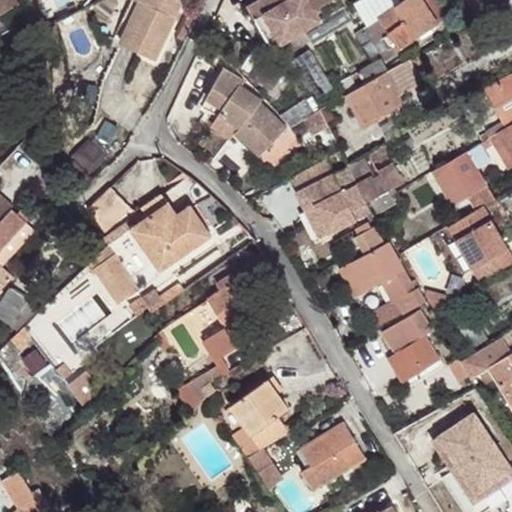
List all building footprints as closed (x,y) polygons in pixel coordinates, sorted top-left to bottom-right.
[(0,8),(13,1),(12,0),(0,0),(0,29),(7,26),(0,11),(0,8)] [(133,0),(114,40),(147,58),(177,1),(176,0),(133,0)] [(255,18),(251,20),(266,46),(281,37),(283,41),(302,31),(296,21),(315,11),(333,1),(332,0),(256,0),(248,5),(255,18)] [(358,23),(400,0),(419,0),(431,20),(441,14),(432,0),(362,0),(350,7),(358,23)] [(431,20),(419,0),(400,0),(358,23),(350,28),(366,54),(375,49),(378,54),(433,24),(431,20)] [(302,31),(283,41),(289,53),(347,19),(341,8),(321,20),(302,31)] [(182,39),(193,13),(186,11),(175,36),(182,39)] [(296,21),(302,31),(321,20),(315,11),(296,21)] [(30,24),(31,21),(17,22),(16,46),(31,45),(30,24)] [(291,57),(310,92),(326,83),(305,48),(291,57)] [(250,81),(261,63),(246,51),(234,69),(250,81)] [(352,69),(360,83),(381,72),(385,69),(375,56),(352,69)] [(381,72),(395,97),(412,87),(398,62),(385,69),(381,72)] [(277,76),(261,63),(250,81),(266,92),(277,76)] [(221,67),(219,70),(229,76),(231,74),(221,67)] [(203,98),(219,108),(216,114),(237,127),(232,132),(257,156),(284,126),(258,102),(260,99),(239,84),(241,80),(231,74),(229,76),(219,70),(203,98)] [(360,83),(344,92),(363,124),(399,104),(395,97),(381,72),(360,83)] [(482,130),(487,139),(501,131),(511,124),(511,72),(495,82),(495,80),(480,89),(499,121),(482,130)] [(286,81),(277,76),(266,92),(264,95),(272,100),(286,81)] [(306,135),(326,124),(318,108),(298,118),(306,135)] [(237,127),(216,114),(209,124),(227,138),(232,132),(237,127)] [(511,124),(501,131),(504,136),(499,138),(511,159),(511,124)] [(92,167),(111,150),(99,137),(80,153),(92,167)] [(473,148),(465,152),(475,171),(484,167),(473,148)] [(465,152),(456,157),(459,161),(433,176),(441,189),(475,171),(465,152)] [(324,157),(288,176),(296,192),(332,172),(324,157)] [(360,157),(347,164),(367,201),(376,196),(370,182),(373,180),(360,157)] [(386,191),(389,195),(406,185),(400,171),(395,173),(390,159),(374,170),(382,184),(386,191)] [(332,172),(296,192),(305,207),(315,202),(330,229),(371,207),(370,206),(367,201),(347,164),(332,172)] [(475,171),(441,189),(450,207),(465,198),(485,187),(475,171)] [(490,195),(485,187),(465,198),(471,207),(491,197),(490,195)] [(0,220),(13,209),(15,207),(0,189),(0,220)] [(111,191),(91,214),(96,221),(111,237),(134,211),(111,191)] [(389,195),(370,206),(371,207),(375,215),(394,203),(389,195)] [(208,234),(191,208),(175,218),(162,197),(142,209),(147,218),(132,228),(158,266),(208,234)] [(315,202),(305,207),(319,235),(330,229),(315,202)] [(481,206),(445,227),(470,270),(505,249),(481,206)] [(26,224),(13,209),(0,220),(0,283),(5,279),(0,273),(0,248),(25,225),(26,224)] [(381,324),(423,301),(418,291),(390,240),(384,244),(372,223),(347,238),(356,257),(336,269),(351,296),(373,284),(377,281),(389,301),(385,303),(369,314),(376,326),(381,324)] [(25,225),(0,248),(0,260),(31,232),(25,225)] [(114,249),(92,265),(117,301),(138,286),(114,249)] [(511,260),(505,249),(470,270),(477,283),(511,263),(511,260)] [(257,255),(234,270),(239,277),(262,262),(257,255)] [(216,292),(231,282),(226,275),(211,285),(216,292)] [(158,291),(163,300),(183,286),(178,279),(158,291)] [(385,303),(389,301),(377,281),(373,284),(385,303)] [(255,319),(231,282),(216,292),(202,300),(220,328),(196,343),(209,362),(236,345),(230,335),(255,319)] [(158,291),(153,284),(139,294),(146,305),(149,309),(163,300),(158,291)] [(24,303),(6,287),(0,293),(0,323),(3,327),(24,303)] [(447,300),(418,291),(423,301),(429,310),(447,300)] [(146,305),(139,294),(127,302),(134,313),(146,305)] [(446,308),(454,324),(467,316),(460,300),(446,308)] [(432,330),(437,326),(429,310),(423,301),(381,324),(397,355),(405,371),(428,358),(432,364),(446,355),(432,330)] [(454,324),(464,340),(476,334),(467,316),(454,324)] [(476,334),(464,340),(469,348),(482,342),(476,334)] [(500,340),(459,365),(464,374),(469,383),(489,371),(511,357),(500,340)] [(395,376),(405,371),(397,355),(387,361),(395,376)] [(464,374),(459,365),(454,356),(446,360),(456,379),(464,374)] [(511,356),(511,357),(489,371),(510,408),(511,407),(511,356)] [(428,358),(405,371),(409,377),(432,364),(428,358)] [(204,397),(206,395),(214,389),(209,380),(223,373),(218,363),(189,381),(204,397)] [(266,379),(275,395),(282,391),(272,375),(266,379)] [(262,446),(282,434),(273,416),(284,410),(275,395),(266,379),(229,399),(241,422),(229,429),(247,455),(262,446)] [(171,393),(188,411),(204,397),(189,381),(171,393)] [(365,459),(341,418),(298,442),(312,467),(301,473),(311,490),(365,459)] [(475,420),(437,441),(469,502),(508,481),(475,420)] [(107,436),(94,450),(102,459),(116,445),(107,436)] [(469,502),(437,441),(430,444),(467,511),(511,487),(508,481),(469,502)] [(271,461),(262,446),(247,455),(257,470),(271,461)] [(271,461),(257,470),(270,489),(273,482),(282,477),(271,461)] [(41,511),(44,510),(20,470),(1,481),(18,509),(14,511),(41,511)]
